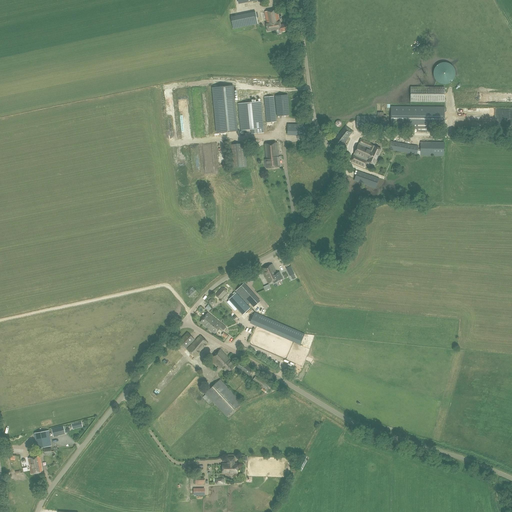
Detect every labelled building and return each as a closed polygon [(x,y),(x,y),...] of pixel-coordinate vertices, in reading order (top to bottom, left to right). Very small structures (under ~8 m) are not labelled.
[(245,23),(258,23),(258,7),(246,7),(246,10),(245,10),(245,23)] [(280,32),(288,30),(287,24),(281,25),(280,21),(279,21),(277,9),(265,12),(267,23),(266,24),(268,31),(280,29),(280,32)] [(248,78),(239,78),(239,87),(248,87),(248,78)] [(239,131),(238,131),(234,85),(212,87),(216,133),(237,131),(238,135),(240,134),(239,131)] [(444,87),(411,87),(411,102),(444,102),(444,87)] [(277,116),(290,115),(288,95),(275,96),(277,116)] [(267,123),(276,122),(274,96),(264,97),(267,123)] [(264,133),(263,128),(261,101),(238,104),(241,130),(251,129),(251,134),(264,133)] [(444,129),(444,107),(391,107),(391,128),(444,129)] [(376,128),(376,116),(357,116),(357,128),(376,128)] [(340,148),(353,132),(345,126),(332,142),(340,148)] [(370,144),(361,140),(351,162),(364,168),(367,162),(374,165),(381,150),(370,145),(370,144)] [(416,154),(418,146),(391,141),(389,149),(416,154)] [(266,168),(281,166),(280,156),(279,156),(277,142),(264,144),(266,159),(265,159),(266,168)] [(444,156),(444,143),(421,142),(421,155),(444,156)] [(232,168),(247,167),(244,143),(229,145),(232,168)] [(375,188),(379,178),(358,171),(355,180),(375,188)] [(269,284),(273,281),(274,283),(283,279),(280,272),(277,273),(272,264),(262,269),(269,284)] [(288,287),(299,282),(296,276),(286,281),(288,287)] [(243,285),(236,291),(248,304),(250,303),(254,307),(259,303),(243,285)] [(190,298),(197,291),(193,287),(186,293),(190,298)] [(227,292),(227,291),(227,290),(226,288),(225,288),(224,288),(222,288),(216,294),(216,295),(217,296),(217,297),(219,298),(220,299),(221,298),(226,293),(227,292)] [(237,293),(229,299),(233,303),(234,305),(241,298),(237,293)] [(259,311),(265,314),(268,309),(262,306),(259,311)] [(255,312),(251,322),(301,343),(305,334),(255,312)] [(222,331),(226,327),(222,324),(222,325),(207,313),(200,322),(215,334),(219,328),(222,331)] [(179,341),(186,348),(195,340),(187,332),(179,341)] [(195,357),(208,343),(200,336),(187,350),(195,357)] [(227,373),(235,366),(230,360),(221,349),(211,358),(221,369),(222,368),(227,373)] [(249,375),(253,370),(241,361),(237,367),(249,375)] [(205,372),(197,364),(195,366),(203,374),(205,372)] [(266,389),(269,385),(256,376),(253,380),(266,389)] [(227,417),(242,403),(220,380),(205,394),(227,417)] [(64,427),(52,429),(54,437),(65,434),(64,427)] [(48,431),(35,433),(38,448),(49,446),(51,445),(48,431)] [(31,474),(43,472),(40,456),(28,458),(31,474)] [(227,458),(228,462),(228,464),(223,464),(223,474),(229,473),(230,474),(231,474),(232,474),(233,474),(234,473),(237,473),(237,464),(235,464),(235,458),(227,458)]
